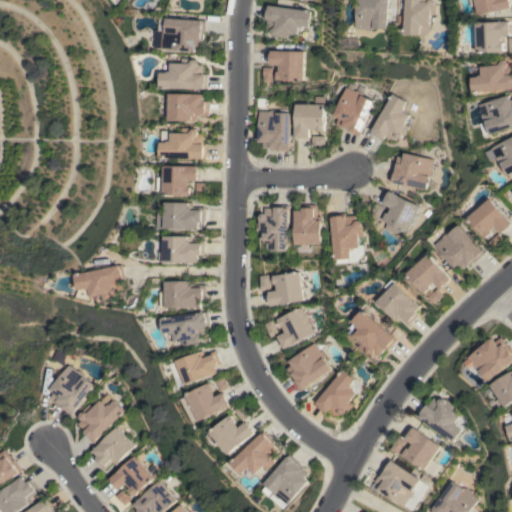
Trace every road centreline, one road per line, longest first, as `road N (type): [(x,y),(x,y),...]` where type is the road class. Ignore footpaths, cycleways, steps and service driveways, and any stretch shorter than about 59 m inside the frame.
road 1 (residential): [(347,460),(283,414),(242,336),(232,291),(239,0)]
road 2 (residential): [(321,511),(389,397),(511,269)]
